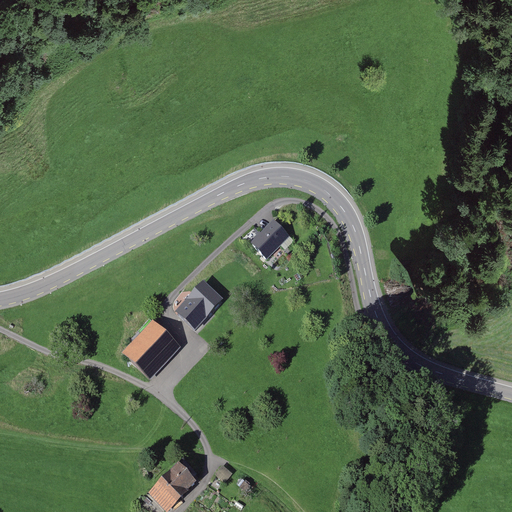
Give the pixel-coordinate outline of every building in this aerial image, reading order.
[(287,240),(271,225),(249,248),(265,262),(287,240)] [(205,283),(176,312),(194,331),(224,302),(205,283)] [(179,347),(151,321),(123,351),(151,377),(179,347)] [(222,467),(217,477),(228,483),(233,472),(222,467)] [(165,511),(191,487),(174,469),(147,495),(163,511),(165,511)]
